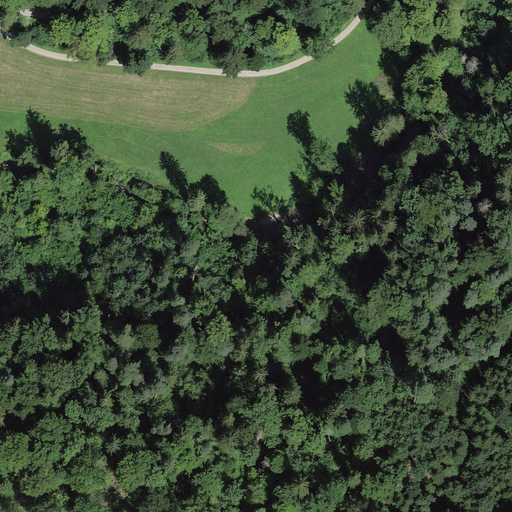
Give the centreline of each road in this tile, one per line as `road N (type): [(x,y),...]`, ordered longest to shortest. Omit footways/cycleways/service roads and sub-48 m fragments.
road 1 (track): [(335,511),(356,496),(403,369),(489,219),(511,152)]
road 2 (track): [(0,28),(75,55),(253,70),(332,41),(371,0)]
road 3 (track): [(3,0),(55,13),(130,0)]
